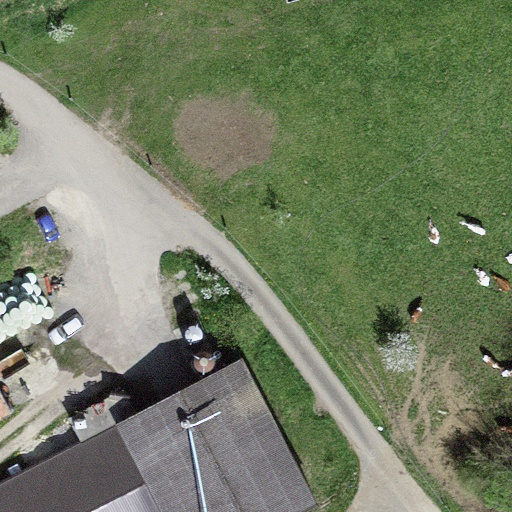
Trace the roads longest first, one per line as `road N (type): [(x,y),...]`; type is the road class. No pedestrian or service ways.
road 1 (unclassified): [(251,288),(91,146),(0,80)]
road 2 (track): [(425,511),(251,288)]
